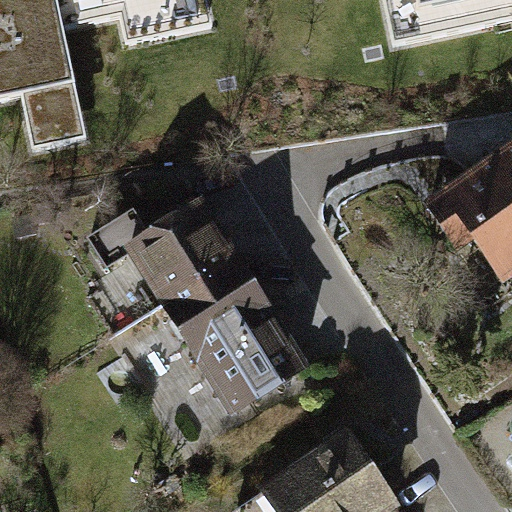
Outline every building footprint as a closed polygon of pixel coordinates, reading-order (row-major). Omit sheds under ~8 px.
[(0,0),(0,101),(22,97),(34,152),(93,140),(69,28),(122,17),(128,43),(217,24),(211,0),(0,0)] [(511,0),(383,0),(392,37),(511,11),(511,0)] [(511,151),(429,208),(456,248),(472,237),(502,280),(511,272),(511,151)] [(16,238),(38,234),(36,221),(56,219),(48,204),(35,206),(36,214),(14,217),(16,238)] [(165,303),(234,260),(200,207),(149,238),(133,212),(90,239),(107,266),(132,251),(165,303)] [(234,260),(165,303),(233,412),(302,369),(234,260)] [(399,511),(352,438),(266,493),(277,511),(399,511)]
